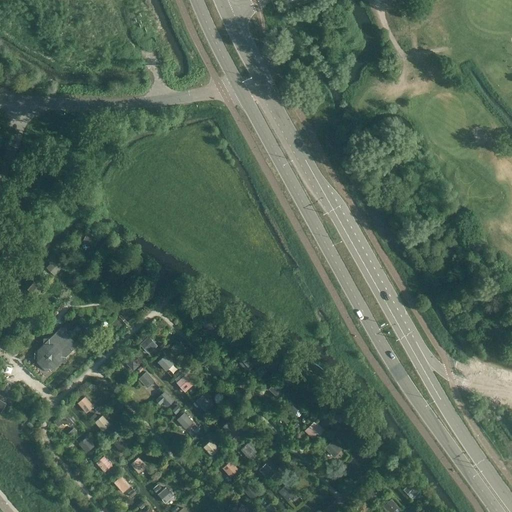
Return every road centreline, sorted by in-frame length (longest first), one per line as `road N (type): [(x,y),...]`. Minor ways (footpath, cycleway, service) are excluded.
road 1 (primary): [(240,89),(400,376),(496,511)]
road 2 (primary): [(511,503),(465,440),(334,214)]
road 3 (residential): [(511,389),(468,386),(440,370),(349,218),(334,214)]
road 4 (unclassified): [(222,92),(142,105),(23,102)]
road 5 (primary): [(334,214),(260,79)]
